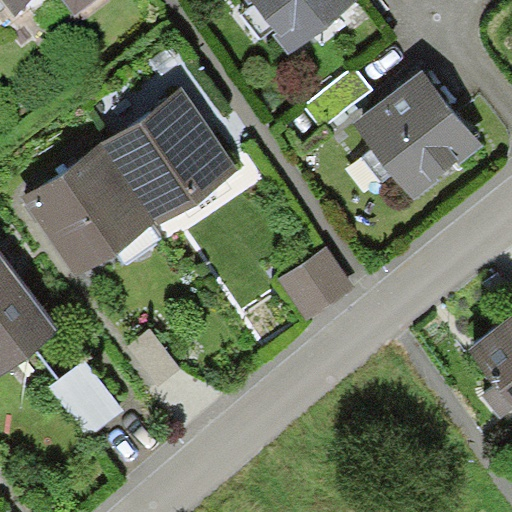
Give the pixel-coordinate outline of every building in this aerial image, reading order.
[(102,0),(7,0),(23,22),(53,0),(60,0),(75,20),(102,0)] [(361,2),(359,0),(242,0),(288,59),(361,2)] [(472,142),(419,75),(346,132),(399,199),(472,142)] [(156,217),(233,164),(178,86),(103,138),(156,217)] [(78,269),(156,217),(103,138),(25,191),(78,269)] [(0,356),(54,317),(0,244),(0,356)] [(325,252),(279,280),(305,323),(349,282),(325,252)] [(511,308),(475,338),(511,385),(511,308)] [(81,377),(53,399),(85,440),(113,418),(81,377)]
